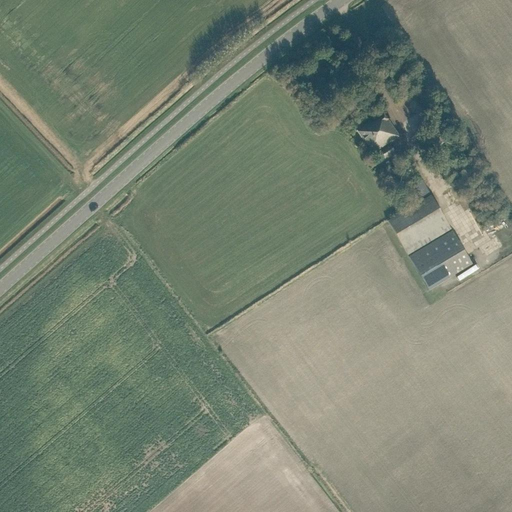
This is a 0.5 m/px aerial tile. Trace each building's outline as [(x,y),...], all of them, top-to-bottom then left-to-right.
[(382,113),(365,125),(384,150),(385,149),(384,148),(399,138),(382,113)] [(384,150),(365,125),(361,128),(358,125),(353,128),(356,132),(357,131),(374,154),(377,152),(379,154),(384,150)] [(438,128),(430,134),(439,146),(442,150),(448,146),(445,142),(447,140),(438,128)] [(390,146),(385,149),(384,150),(379,154),(375,157),(380,164),(395,153),(390,146)] [(416,204),(387,222),(408,255),(451,229),(431,195),(422,181),(408,190),(409,191),(405,193),(411,204),(415,202),(416,204)] [(452,231),(409,257),(429,291),(472,265),(452,231)]
